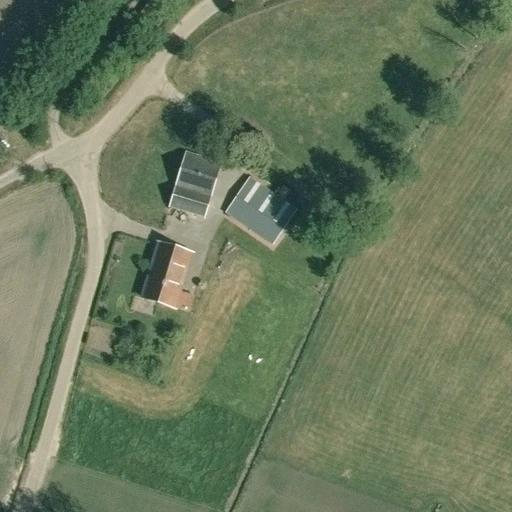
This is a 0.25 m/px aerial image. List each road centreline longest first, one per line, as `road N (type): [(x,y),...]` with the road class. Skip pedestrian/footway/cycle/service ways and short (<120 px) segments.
road 1 (unclassified): [(26,511),(95,246),(90,195),(66,151)]
road 2 (unclassified): [(66,151),(96,136),(181,30),(220,0)]
road 3 (unclassified): [(66,151),(55,112),(139,0)]
